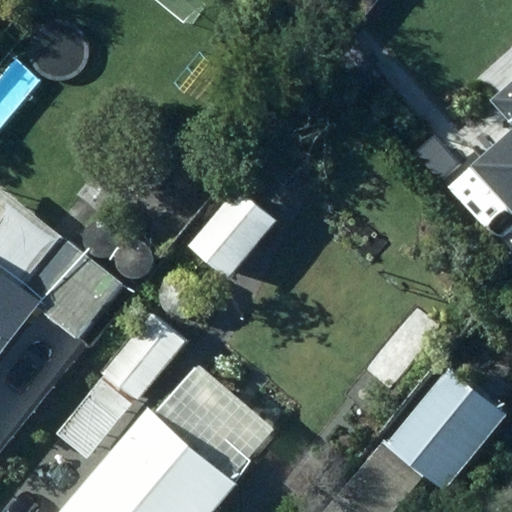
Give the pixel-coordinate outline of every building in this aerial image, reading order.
[(231,192),(182,250),(223,284),(271,226),(231,192)] [(0,355),(32,315),(72,347),(119,287),(0,193),(0,355)] [(150,319),(0,501),(0,502),(11,511),(48,511),(184,347),(150,319)] [(224,488),(269,436),(192,370),(150,420),(143,414),(59,511),(214,511),(231,493),(224,488)] [(511,412),(465,370),(401,442),(456,491),(511,428),(511,412)] [(346,400),(320,432),(326,436),(315,450),(333,465),(370,419),(346,400)]
